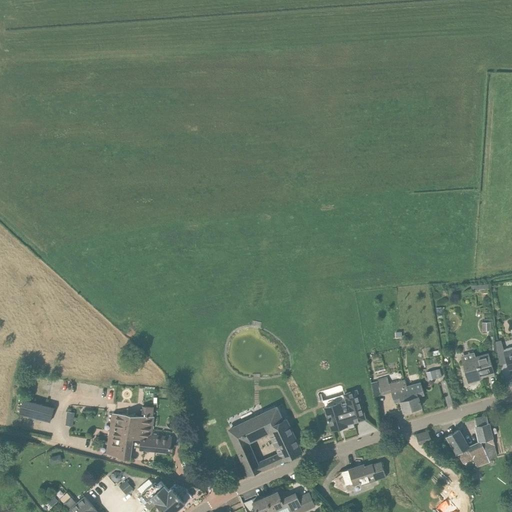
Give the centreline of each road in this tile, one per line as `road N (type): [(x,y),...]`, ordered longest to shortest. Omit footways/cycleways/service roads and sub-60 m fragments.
road 1 (unclassified): [(224,495),(359,442),(511,396)]
road 2 (unclassified): [(49,443),(224,495)]
